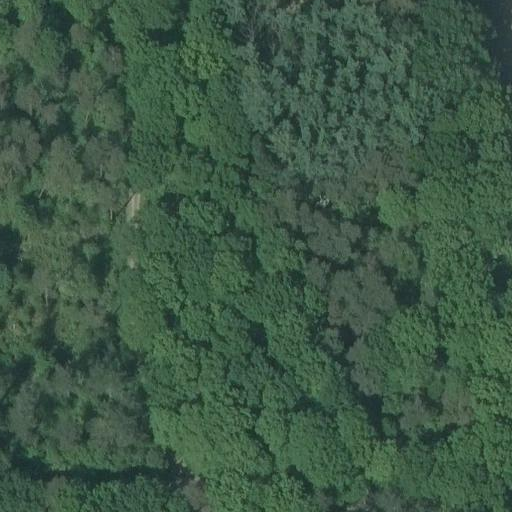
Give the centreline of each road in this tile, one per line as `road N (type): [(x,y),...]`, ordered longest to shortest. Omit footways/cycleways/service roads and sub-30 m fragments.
road 1 (track): [(110,0),(130,318),(182,492)]
road 2 (unclassified): [(0,500),(182,492),(363,500),(398,511)]
